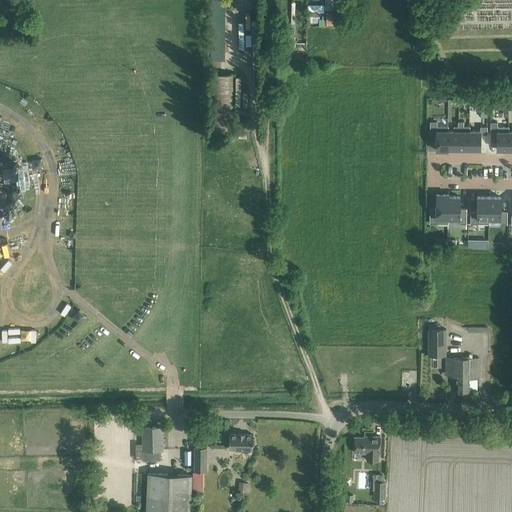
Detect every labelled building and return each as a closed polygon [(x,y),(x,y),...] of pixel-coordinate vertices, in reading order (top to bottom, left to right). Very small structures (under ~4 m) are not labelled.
[(224,60),(224,0),(213,0),(213,60),(224,60)] [(324,0),(324,9),(336,9),(336,0),(324,0)] [(253,49),(253,37),(247,37),(246,28),(253,28),(252,14),(246,14),(246,21),(239,22),(240,50),(253,49)] [(213,73),(211,127),(213,127),(213,133),(229,134),(230,128),(232,128),(233,87),(234,87),(234,86),(235,86),(235,74),(213,73)] [(234,109),(233,133),(243,134),(248,134),(248,133),(249,110),(245,109),(234,109)] [(437,121),(430,121),(430,133),(436,133),(436,150),(448,150),(448,149),(447,149),(448,131),(448,126),(437,126),(437,121)] [(458,131),(458,149),(469,149),(469,131),(470,131),(470,126),(464,126),(464,121),(458,121),(458,126),(458,131)] [(497,122),(491,122),(490,134),(497,134),(497,149),(508,149),(508,131),(509,131),(509,127),(497,126),(497,122)] [(448,131),(447,149),(448,149),(458,149),(458,131),(458,126),(454,126),(454,131),(448,131)] [(470,131),(469,131),(469,149),(480,149),(480,134),(487,134),(487,126),(480,126),(480,131),(470,131)] [(448,218),(448,196),(449,196),(449,194),(436,194),(436,208),(430,208),(430,223),(436,223),(448,223),(448,218)] [(449,196),(448,196),(448,218),(460,218),(460,223),(466,223),(466,208),(460,208),(460,196),(449,196)] [(489,219),(489,197),(477,196),(477,211),(470,211),(470,223),(477,224),(477,223),(489,224),(489,219)] [(501,197),(489,197),(489,219),(500,219),(500,224),(507,224),(507,211),(501,211),(501,197)] [(488,240),(468,240),(468,247),(488,248),(488,240)] [(428,329),(428,345),(428,355),(446,355),(446,329),(428,329)] [(479,357),(446,357),(446,376),(456,376),(456,391),(469,391),(469,377),(479,377),(479,357)] [(142,427),(143,460),(150,460),(150,461),(151,461),(151,460),(160,459),(160,449),(163,449),(162,427),(142,427)] [(238,434),(229,433),(229,448),(243,449),(243,450),(251,451),(251,449),(253,449),(253,445),(254,445),(255,438),(253,438),(253,434),(245,434),(245,433),(238,433),(238,434)] [(367,453),(367,460),(379,460),(380,436),(369,436),(369,437),(355,436),(354,452),(367,453)] [(195,471),(206,471),(206,447),(195,447),(195,471)] [(148,473),(147,483),(146,511),(190,511),(192,475),(148,473)] [(374,473),(373,490),(374,490),(374,499),(377,499),(377,504),(382,504),(382,503),(385,503),(385,499),(386,499),(386,481),(384,481),(384,474),(374,473)]
